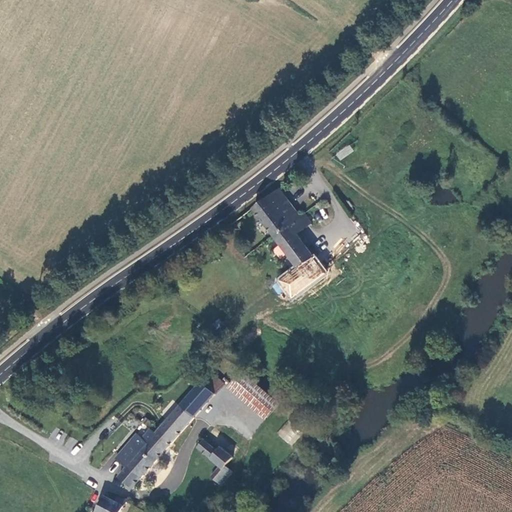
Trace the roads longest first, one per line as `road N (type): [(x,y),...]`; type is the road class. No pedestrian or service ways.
road 1 (secondary): [(0,375),(294,154),(451,0)]
road 2 (unknown): [(294,154),(355,227),(341,249)]
